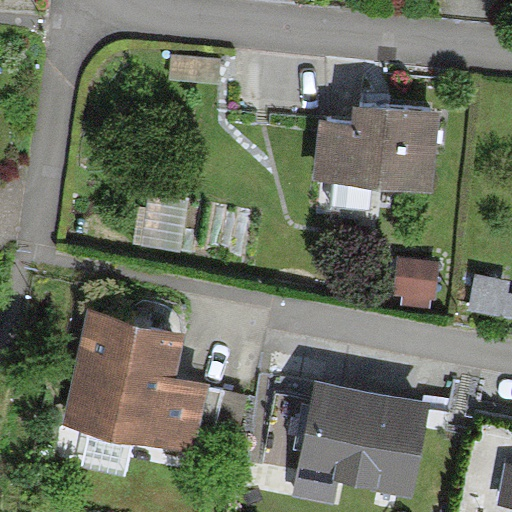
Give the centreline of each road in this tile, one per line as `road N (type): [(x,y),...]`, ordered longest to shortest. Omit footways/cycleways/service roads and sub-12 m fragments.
road 1 (residential): [(104,0),(511,40)]
road 2 (residential): [(73,0),(17,250)]
road 3 (residential): [(511,353),(264,301)]
